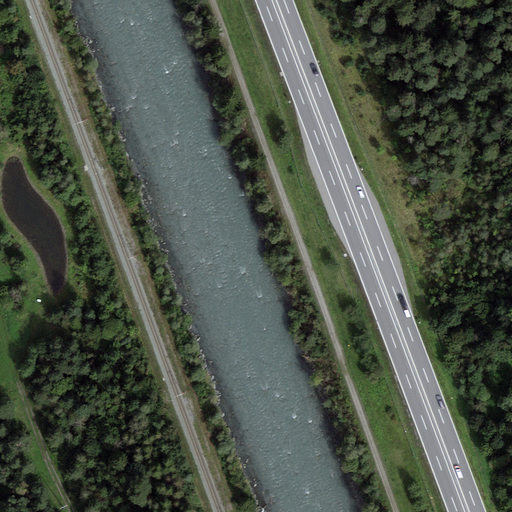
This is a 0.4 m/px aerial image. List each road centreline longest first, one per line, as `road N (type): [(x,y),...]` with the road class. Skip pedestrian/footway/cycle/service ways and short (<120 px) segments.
road 1 (trunk): [(475,511),(283,0)]
road 2 (trunk): [(264,0),(456,511)]
road 3 (track): [(71,511),(20,391)]
